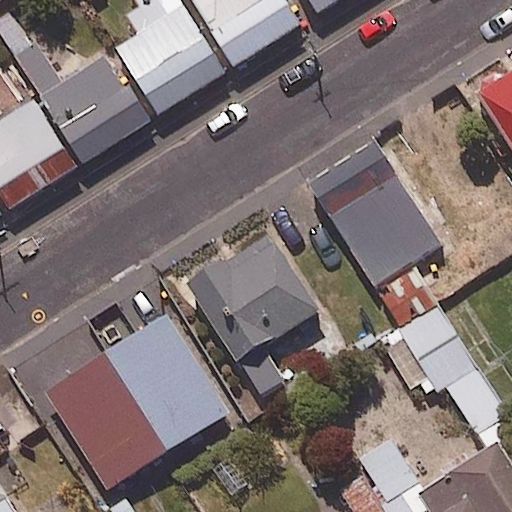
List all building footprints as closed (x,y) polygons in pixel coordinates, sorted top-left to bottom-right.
[(0,0),(0,9),(14,0),(0,0)] [(83,0),(89,8),(100,0),(83,0)] [(127,21),(132,29),(141,44),(121,56),(162,124),(230,82),(179,0),(177,0),(170,5),(167,0),(138,0),(144,10),(127,21)] [(191,0),(238,76),(304,35),(282,0),(191,0)] [(356,0),(307,0),(321,22),(356,0)] [(38,106),(83,176),(156,130),(113,62),(68,91),(21,16),(0,29),(0,31),(45,102),(38,106)] [(511,83),(485,102),(511,140),(511,83)] [(0,197),(14,220),(83,176),(38,106),(0,129),(0,197)] [(445,250),(381,152),(317,193),(381,292),(445,250)] [(325,321),(275,242),(186,299),(259,413),(292,392),(269,357),(325,321)] [(507,414),(420,280),(380,307),(401,340),(385,350),(422,407),(449,390),(477,433),(507,414)] [(234,423),(172,326),(49,406),(111,502),(234,423)] [(423,488),(391,441),(361,462),(393,509),(423,488)] [(511,511),(511,462),(506,452),(429,499),(425,493),(393,511),(511,511)] [(0,511),(15,511),(0,488),(0,511)]
